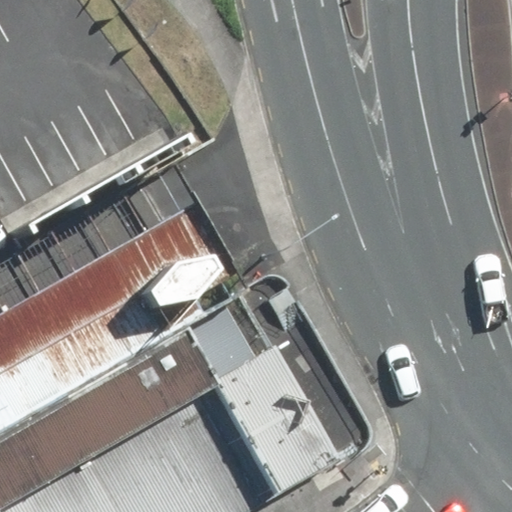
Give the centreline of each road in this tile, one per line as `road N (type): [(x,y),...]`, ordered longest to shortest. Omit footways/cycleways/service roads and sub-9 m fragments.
road 1 (primary): [(421,265),(316,89),(296,0)]
road 2 (secondary): [(421,265),(409,0)]
road 3 (secondary): [(511,444),(458,354),(421,265)]
